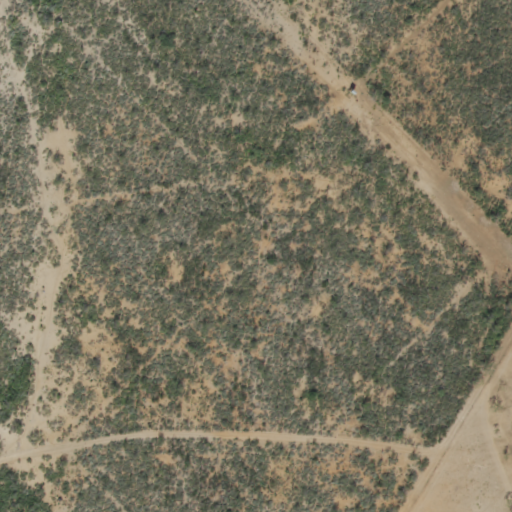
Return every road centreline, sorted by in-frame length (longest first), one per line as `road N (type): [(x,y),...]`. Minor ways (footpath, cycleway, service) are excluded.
road 1 (residential): [(511,494),(497,474),(437,453),(234,431),(131,437),(0,463)]
road 2 (residential): [(28,455),(56,295),(50,191),(14,0)]
road 3 (residential): [(266,0),(230,273),(230,431)]
